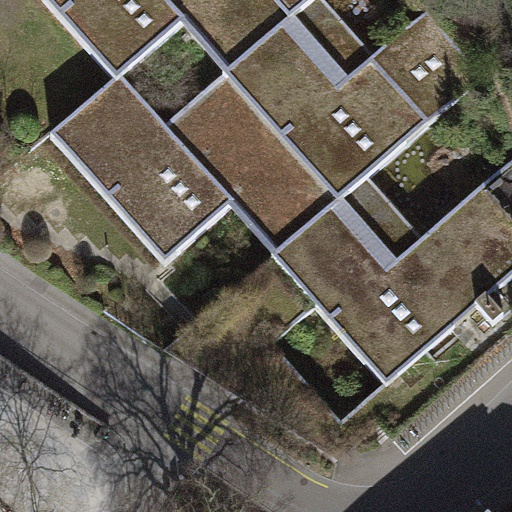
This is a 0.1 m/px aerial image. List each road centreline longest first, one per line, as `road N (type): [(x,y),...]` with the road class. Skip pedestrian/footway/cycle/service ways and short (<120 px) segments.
road 1 (residential): [(327,511),(0,304)]
road 2 (residential): [(511,417),(420,504),(398,511)]
